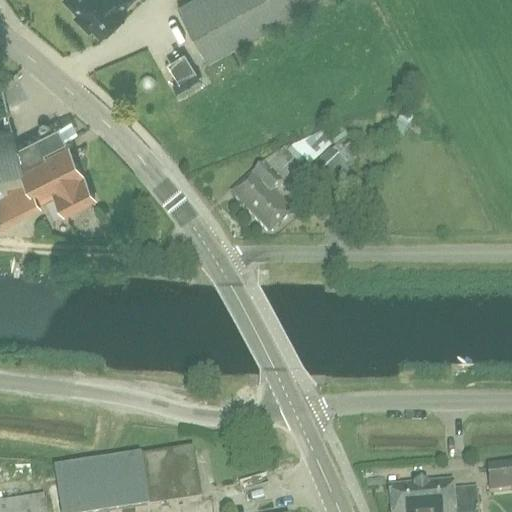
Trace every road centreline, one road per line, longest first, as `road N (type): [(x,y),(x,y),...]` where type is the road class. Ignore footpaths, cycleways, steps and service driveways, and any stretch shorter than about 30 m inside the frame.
road 1 (tertiary): [(211,254),(127,145),(0,36)]
road 2 (unclassified): [(511,252),(211,254)]
road 3 (unclassified): [(295,409),(207,416),(0,381)]
road 4 (unclassified): [(511,401),(295,409)]
road 5 (track): [(0,248),(211,254)]
road 6 (tertiary): [(295,409),(211,254)]
